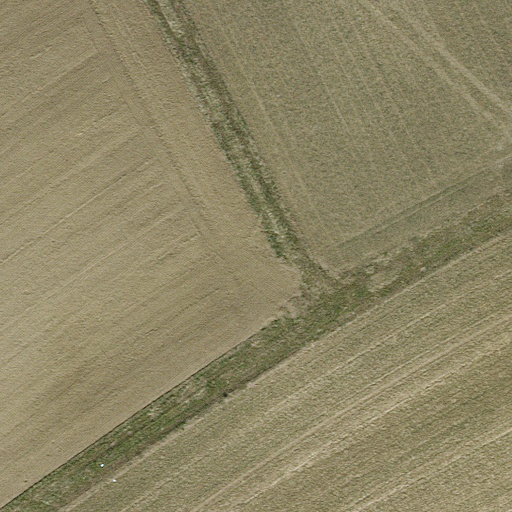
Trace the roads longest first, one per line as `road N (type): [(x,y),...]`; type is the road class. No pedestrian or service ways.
road 1 (track): [(160,0),(323,313),(511,213)]
road 2 (track): [(323,313),(37,511)]
